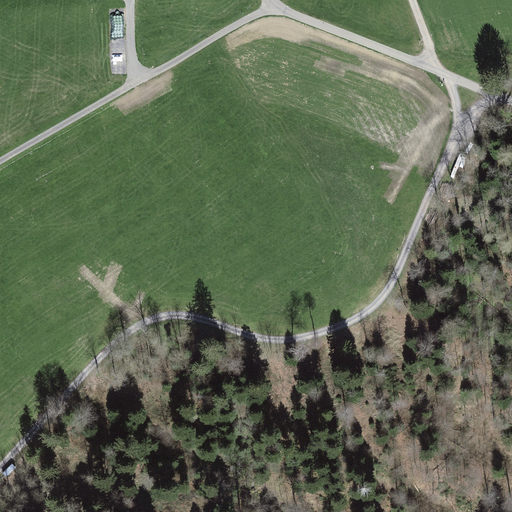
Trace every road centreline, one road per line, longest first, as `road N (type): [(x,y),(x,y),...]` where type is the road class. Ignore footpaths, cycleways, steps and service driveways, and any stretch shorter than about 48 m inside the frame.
road 1 (track): [(413,0),(448,80),(459,135),(386,292),(345,323),(301,336),(168,316),(128,332),(0,466)]
road 2 (track): [(271,6),(0,163)]
road 3 (unclassified): [(511,101),(295,18),(268,0)]
